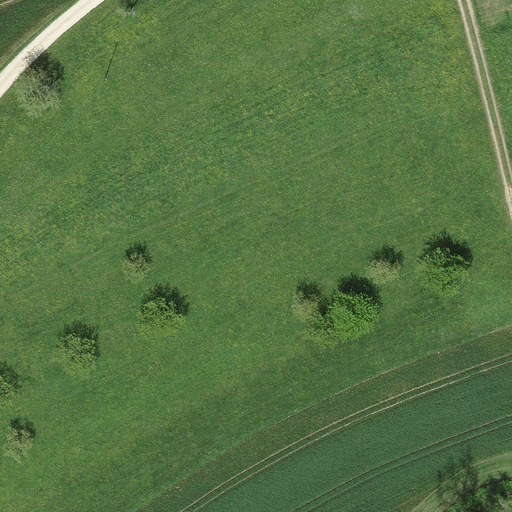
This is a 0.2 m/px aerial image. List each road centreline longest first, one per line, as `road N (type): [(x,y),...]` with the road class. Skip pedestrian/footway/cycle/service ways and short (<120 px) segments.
road 1 (track): [(463,0),(511,209)]
road 2 (track): [(95,0),(0,92)]
